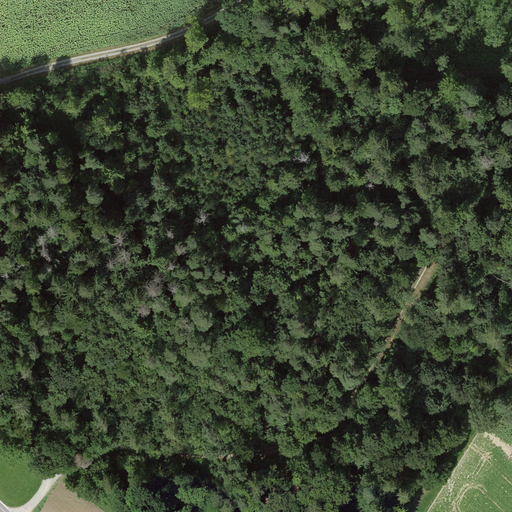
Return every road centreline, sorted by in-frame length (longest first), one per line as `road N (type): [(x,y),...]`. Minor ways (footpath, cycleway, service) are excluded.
road 1 (track): [(511,191),(459,216),(327,423),(285,447),(237,455),(112,448),(51,473)]
road 2 (track): [(0,84),(183,35),(246,0)]
road 3 (track): [(413,511),(478,417),(511,402)]
